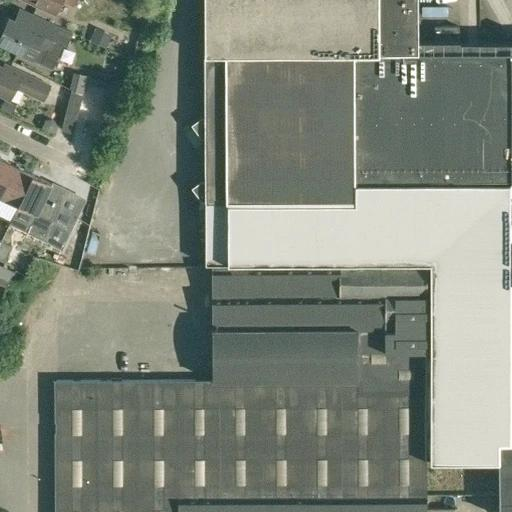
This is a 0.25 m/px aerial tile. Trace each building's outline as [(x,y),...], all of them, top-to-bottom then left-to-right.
[(68,0),(73,2),(74,0),(25,0),(55,14),(62,0),(68,0)] [(55,381),(54,511),(426,511),(426,509),(426,444),(430,444),(430,464),(500,464),(500,497),(499,511),(511,511),(511,40),(510,42),(418,43),(416,0),(204,0),(206,122),(200,115),(190,123),(200,136),(206,136),(206,185),(201,178),(190,187),(201,200),(206,200),(206,237),(206,268),(213,268),(213,381),(113,381),(91,381),(55,381)] [(61,26),(19,7),(13,20),(9,18),(0,37),(0,42),(53,68),(64,45),(66,46),(73,32),(61,26)] [(434,40),(458,40),(459,25),(434,26),(434,40)] [(4,69),(0,67),(0,94),(10,99),(16,87),(43,100),(50,86),(6,65),(4,69)] [(71,88),(65,110),(77,113),(82,94),(71,88)] [(0,195),(14,166),(0,159),(0,195)] [(0,196),(18,206),(33,175),(14,166),(0,195),(0,196)] [(33,175),(18,206),(35,213),(28,227),(45,235),(52,219),(50,218),(56,206),(44,201),(52,184),(33,175)] [(0,243),(0,260),(4,262),(12,246),(1,241),(0,243)]
